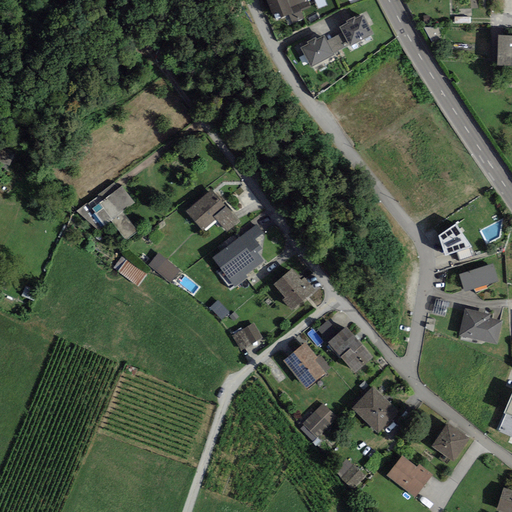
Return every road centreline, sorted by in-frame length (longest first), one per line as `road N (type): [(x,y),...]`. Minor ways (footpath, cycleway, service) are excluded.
road 1 (residential): [(403,372),(416,344),(423,251),(324,130),(250,0)]
road 2 (residential): [(189,511),(232,385),(338,295)]
road 3 (residential): [(338,295),(179,122)]
road 4 (tertiary): [(511,196),(389,0)]
road 5 (track): [(0,35),(120,52),(179,122)]
road 6 (residential): [(403,372),(511,462)]
